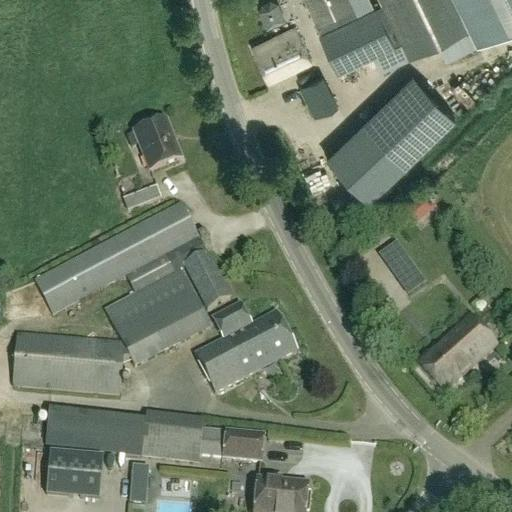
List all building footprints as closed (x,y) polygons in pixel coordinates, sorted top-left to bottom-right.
[(303,0),(320,35),(319,35),(338,73),(373,56),(380,72),(448,40),(455,55),(477,44),(511,27),(511,0),(379,0),(382,6),(373,10),(367,0),(303,0)] [(282,11),(261,12),(262,31),(283,30),(282,11)] [(312,64),(296,29),(253,49),(268,83),(312,64)] [(412,74),(380,104),(369,115),(326,157),(368,202),(455,118),(412,74)] [(299,88),(314,118),(338,106),(323,76),(299,88)] [(149,174),(181,161),(165,121),(133,134),(134,137),(126,140),(130,151),(138,148),(149,174)] [(156,188),(122,201),(127,213),(161,201),(156,188)] [(435,211),(424,198),(405,215),(416,228),(435,211)] [(327,231),(348,227),(343,201),(325,204),(328,218),(324,219),(327,231)] [(104,313),(120,344),(126,356),(134,371),(210,330),(181,272),(184,270),(207,312),(231,299),(207,253),(206,254),(198,240),(181,205),(33,283),(52,318),(125,279),(126,280),(134,297),(104,313)] [(396,246),(380,257),(387,267),(403,255),(396,246)] [(215,397),(296,354),(275,314),(251,326),(239,305),(211,320),(222,342),(194,357),(215,397)] [(470,321),(418,369),(444,397),(496,350),(470,321)] [(126,356),(120,344),(16,335),(12,390),(120,398),(126,356)] [(228,434),(227,435),(204,432),(202,459),(222,461),(222,459),(261,464),(264,438),(228,434)] [(100,505),(103,461),(50,458),(47,502),(100,505)] [(132,467),(131,478),(132,478),(146,479),(147,468),(133,467),(132,467)] [(272,477),(271,485),(258,484),(255,511),(304,511),(307,488),(282,486),(282,478),(272,477)]
